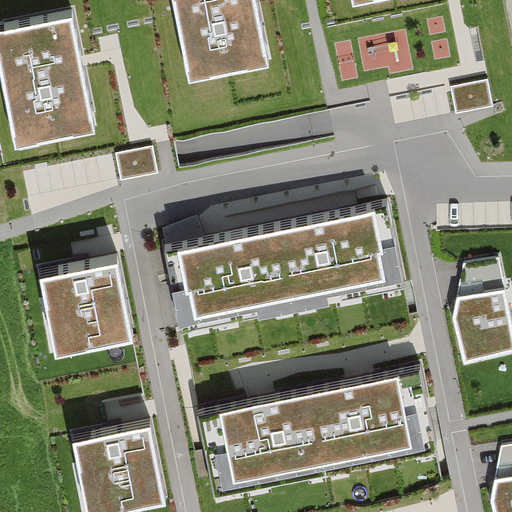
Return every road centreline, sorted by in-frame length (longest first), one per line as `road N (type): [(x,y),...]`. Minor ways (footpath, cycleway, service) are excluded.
road 1 (residential): [(406,152),(135,206),(192,511)]
road 2 (residential): [(406,152),(470,511)]
